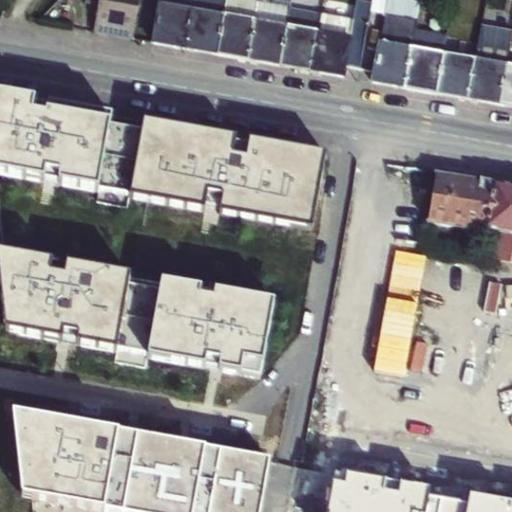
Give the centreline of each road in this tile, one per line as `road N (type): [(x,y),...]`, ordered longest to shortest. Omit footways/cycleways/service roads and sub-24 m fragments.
road 1 (tertiary): [(0,55),(511,146)]
road 2 (unknown): [(312,359),(360,119)]
